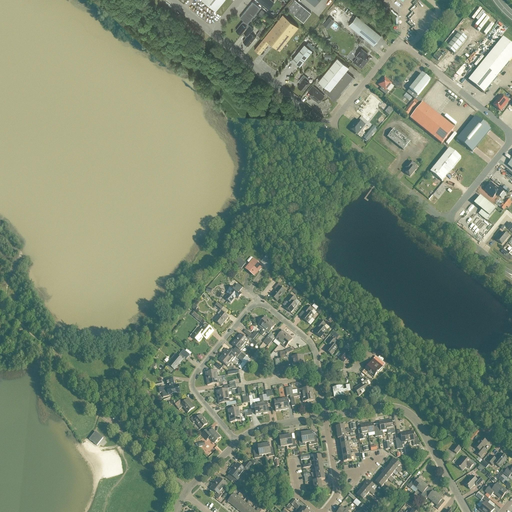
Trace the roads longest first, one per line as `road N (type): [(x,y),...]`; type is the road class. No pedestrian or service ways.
road 1 (unclassified): [(446,223),(508,133),(409,52),(395,50),(329,128)]
road 2 (residential): [(319,376),(310,343),(269,307),(249,309),(191,385),(238,443)]
road 3 (unclassified): [(468,511),(402,410),(325,417)]
road 4 (unclassified): [(329,128),(211,34)]
road 5 (unclassified): [(446,223),(329,128)]
